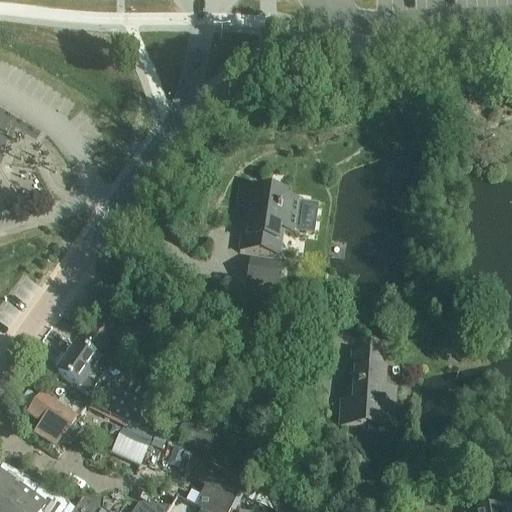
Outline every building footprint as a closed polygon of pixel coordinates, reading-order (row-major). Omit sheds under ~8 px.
[(474,96),(445,93),(443,112),(472,115),(474,96)] [(313,112),(328,111),(327,99),(311,100),(313,112)] [(240,250),(240,253),(282,257),(284,243),(278,242),(279,231),(314,236),(318,205),(302,203),(303,201),(271,197),(271,192),(240,189),(238,207),(250,209),(244,251),(240,250)] [(253,261),(249,289),(281,293),(285,265),(253,261)] [(137,266),(127,281),(135,287),(146,273),(137,266)] [(149,336),(124,318),(108,306),(94,326),(95,327),(84,342),(100,354),(110,338),(135,357),(149,336)] [(174,325),(161,346),(180,358),(187,346),(186,345),(190,339),(181,333),(182,331),(174,325)] [(109,371),(78,348),(69,361),(65,358),(60,359),(55,366),(56,371),(59,374),(58,375),(89,398),(104,377),(109,371)] [(385,389),(386,358),(353,356),(350,407),(342,406),(342,428),(396,431),(398,390),(385,389)] [(76,421),(59,408),(42,396),(29,416),(43,426),(36,436),(56,450),(76,421)] [(216,417),(197,406),(181,431),(190,437),(186,447),(205,457),(218,435),(208,430),(216,417)] [(144,413),(138,425),(154,432),(160,420),(144,413)] [(124,431),(119,438),(115,445),(144,457),(152,442),(124,431)] [(5,468),(0,475),(0,511),(7,511),(13,504),(24,511),(65,511),(70,505),(58,496),(5,468)] [(229,511),(237,496),(242,484),(221,473),(216,485),(206,510),(210,511),(229,511)] [(299,511),(298,506),(269,502),(272,511),(299,511)]
